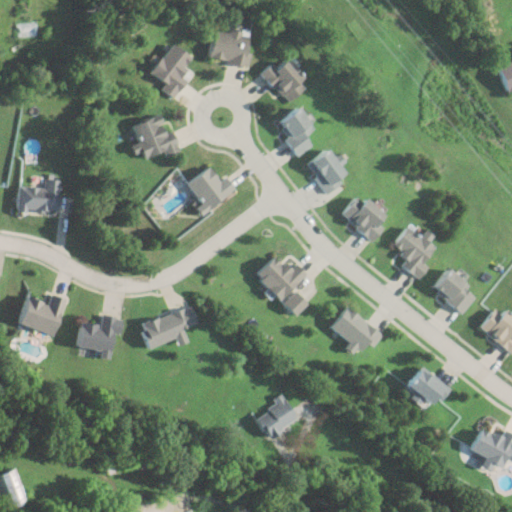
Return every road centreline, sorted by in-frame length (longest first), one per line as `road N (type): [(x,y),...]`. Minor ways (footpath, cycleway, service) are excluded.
road 1 (residential): [(236,131),(334,253),(511,391)]
road 2 (residential): [(0,244),(108,284),(147,289),(196,268),(278,192)]
road 3 (residential): [(210,134),(236,131),(242,114),(234,99),(217,94),(203,103),(200,121),(210,134)]
